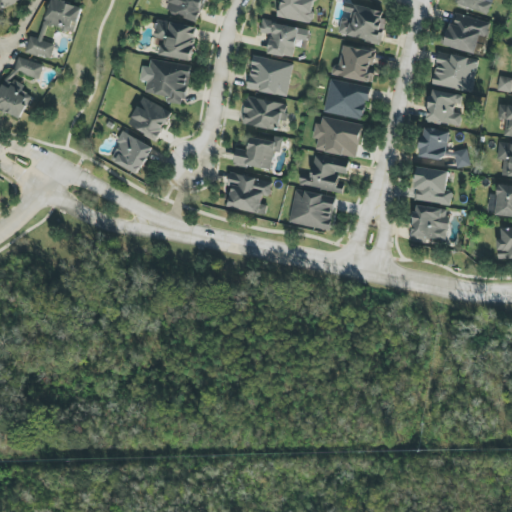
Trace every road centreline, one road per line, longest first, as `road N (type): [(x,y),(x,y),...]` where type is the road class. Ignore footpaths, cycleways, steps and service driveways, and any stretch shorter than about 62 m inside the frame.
road 1 (residential): [(213,243),(453,293),(511,290)]
road 2 (residential): [(213,243),(0,145)]
road 3 (residential): [(0,160),(104,224),(213,243)]
road 4 (residential): [(237,0),(204,137),(189,163)]
road 5 (residential): [(382,163),(419,0)]
